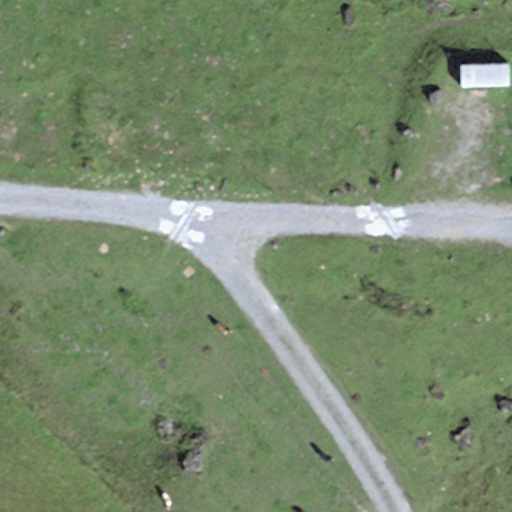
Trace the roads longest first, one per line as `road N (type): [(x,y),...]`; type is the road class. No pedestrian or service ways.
road 1 (track): [(0,205),(196,221),(511,230)]
road 2 (track): [(373,511),(196,221)]
